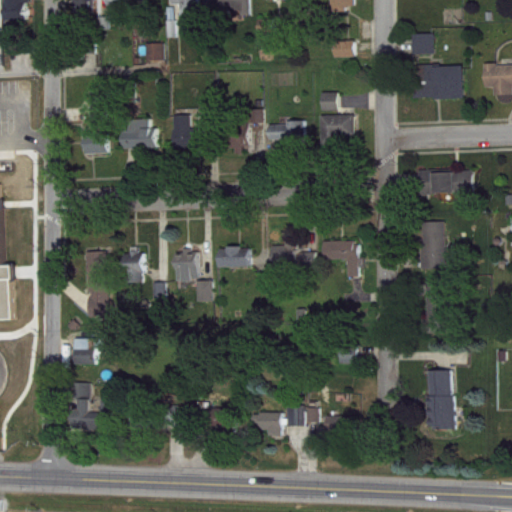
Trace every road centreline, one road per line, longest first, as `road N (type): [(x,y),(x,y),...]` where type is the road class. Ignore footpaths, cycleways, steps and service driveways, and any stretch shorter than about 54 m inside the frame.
road 1 (primary): [(0,477),(511,495)]
road 2 (residential): [(51,0),(57,480)]
road 3 (residential): [(385,0),(392,448)]
road 4 (residential): [(54,204),(386,187)]
road 5 (residential): [(387,136),(511,131)]
